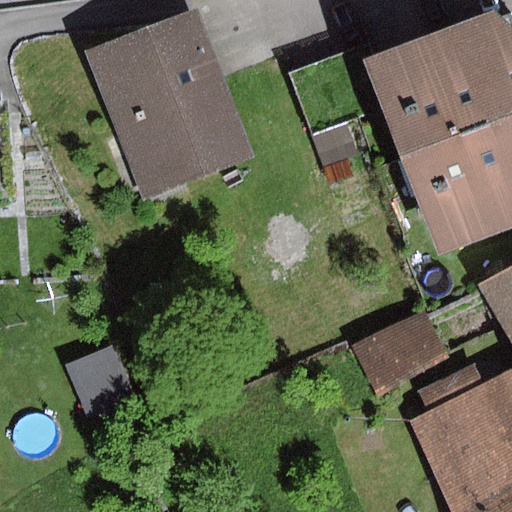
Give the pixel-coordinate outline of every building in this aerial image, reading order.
[(511,28),(493,13),(367,60),(385,110),(440,256),(511,228),(511,28)] [(200,14),(89,56),(144,199),(254,157),(200,14)] [(385,110),(367,60),(361,47),(290,73),(312,136),(347,123),(385,110)] [(8,102),(0,102),(0,194),(12,194),(8,102)] [(347,123),(312,136),(323,169),(359,157),(347,123)] [(511,271),(484,285),(511,338),(511,271)] [(425,311),(353,347),(377,394),(448,358),(425,311)] [(113,346),(69,365),(92,418),(136,399),(113,346)] [(476,365),(420,392),(429,412),(484,383),(476,365)] [(511,369),(484,383),(511,444),(511,369)] [(429,412),(411,421),(453,511),(511,511),(511,444),(484,383),(429,412)]
